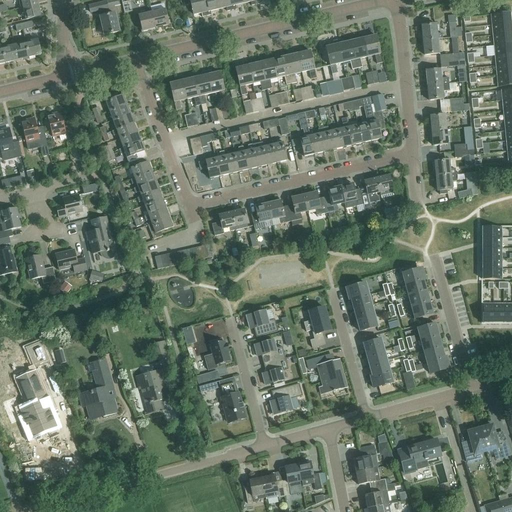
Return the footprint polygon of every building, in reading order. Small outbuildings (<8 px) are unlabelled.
[(18,0),(20,9),(23,8),(39,4),(37,0),(18,0)] [(207,17),(202,0),(189,0),(193,15),(201,14),(202,18),(207,17)] [(202,0),(207,17),(211,15),(210,12),(218,10),(215,0),(202,0)] [(215,0),(218,10),(226,8),(227,12),(232,11),(229,0),(215,0)] [(229,0),(232,11),(237,10),(236,6),(243,4),(242,0),(229,0)] [(89,6),(90,13),(108,9),(106,2),(89,6)] [(23,8),(26,20),(42,16),(39,4),(23,8)] [(165,9),(152,13),(155,28),(169,25),(165,9)] [(155,28),(152,13),(138,16),(142,31),(155,28)] [(510,13),(491,15),(492,26),(511,24),(510,13)] [(100,17),(104,35),(119,32),(115,14),(100,17)] [(32,22),(21,24),(23,30),(34,28),(32,22)] [(511,24),(492,26),(493,36),(511,34),(511,24)] [(421,26),(423,41),(437,40),(437,39),(443,39),(442,34),(437,34),(436,25),(421,26)] [(367,34),(363,35),(368,58),(375,56),(377,64),(382,63),(376,36),(368,38),(367,34)] [(511,36),(511,34),(493,36),(494,46),(511,44),(511,36)] [(359,40),(351,42),(358,69),(362,68),(360,59),(368,58),(363,35),(358,37),(359,40)] [(18,44),(14,45),(17,61),(29,58),(26,43),(25,40),(18,42),(18,44)] [(37,40),(26,43),(29,58),(41,55),(37,40)] [(342,40),(338,41),(343,63),(350,62),(352,70),(358,69),(351,42),(343,44),(342,40)] [(437,40),(423,41),(424,56),(439,54),(437,40)] [(343,63),(338,41),(333,42),(334,46),(326,48),(332,75),(338,73),(336,65),(343,63)] [(511,44),(494,46),(495,56),(511,54),(511,44)] [(14,45),(2,48),(6,63),(17,61),(14,45)] [(302,49),(297,50),(302,73),(309,71),(311,79),(317,78),(311,51),(302,53),(302,49)] [(293,55),(285,57),(292,84),(297,83),(295,74),(302,73),(297,50),(292,51),(293,55)] [(440,56),(441,62),(459,61),(458,54),(440,56)] [(511,54),(495,56),(496,67),(511,65),(511,54)] [(277,55),(272,56),(277,79),(284,77),(286,85),(292,84),(285,57),(278,59),(277,55)] [(268,61),(260,63),(267,90),(272,89),(270,80),(277,79),(272,56),(268,57),(268,61)] [(252,61),(247,62),(252,84),(260,83),(261,91),(267,90),(260,63),(253,65),(252,61)] [(252,84),(247,62),(243,63),(244,67),(236,69),(242,95),(248,94),(246,86),(252,84)] [(511,65),(496,67),(497,77),(511,75),(511,65)] [(211,70),(207,71),(212,94),(219,92),(221,100),(227,99),(220,72),(212,74),(211,70)] [(426,72),(427,86),(448,84),(448,78),(441,79),(440,70),(426,72)] [(203,77),(195,78),(201,105),(206,104),(204,95),(212,94),(207,71),(202,73),(203,77)] [(377,71),(371,73),(374,84),(379,83),(377,71)] [(374,84),(371,73),(365,74),(368,86),(374,84)] [(511,75),(497,77),(498,87),(511,86),(511,75)] [(186,76),(182,77),(187,99),(194,98),(196,106),(201,105),(195,78),(187,80),(186,76)] [(170,84),(176,111),(182,110),(180,101),(187,99),(182,77),(177,79),(178,82),(170,84)] [(352,77),(347,78),(349,90),(355,89),(352,77)] [(349,90),(347,78),(340,80),(343,92),(349,90)] [(322,98),(336,95),(333,82),(319,85),(322,98)] [(448,84),(427,86),(429,101),(443,100),(442,92),(449,91),(448,84)] [(312,86),(305,88),(308,99),(314,98),(312,86)] [(308,99),(305,88),(300,89),(302,101),(308,99)] [(511,89),(501,91),(502,101),(511,100),(511,89)] [(286,92),(281,94),(283,105),(289,104),(286,92)] [(283,105),(281,94),(275,95),(278,106),(283,105)] [(382,95),(372,98),(373,105),(374,108),(375,113),(381,112),(386,111),(384,106),(383,101),(382,95)] [(106,102),(109,112),(127,105),(123,96),(106,102)] [(262,98),(256,99),(259,111),(265,110),(262,98)] [(373,105),(372,98),(362,100),(363,107),(371,105),(373,105)] [(259,111),(256,99),(251,101),(253,112),(259,111)] [(449,100),(450,107),(463,106),(462,99),(449,100)] [(359,108),(363,107),(362,100),(352,102),(354,111),(359,110),(359,108)] [(511,100),(502,101),(503,111),(511,110),(511,100)] [(349,113),(354,112),(354,111),(352,102),(343,105),(344,111),(349,110),(349,113)] [(109,112),(113,121),(130,114),(127,105),(109,112)] [(363,107),(367,123),(371,142),(381,140),(379,131),(385,129),(381,112),(375,113),(373,114),(371,105),(363,107)] [(221,108),(215,109),(218,120),(224,119),(221,108)] [(218,120),(215,109),(209,110),(212,122),(218,120)] [(511,110),(503,111),(504,122),(511,120),(511,110)] [(48,116),(52,137),(65,134),(67,142),(74,141),(70,126),(64,127),(60,113),(48,116)] [(196,113),(190,115),(193,126),(199,125),(196,113)] [(306,120),(304,113),(296,115),(299,125),(300,130),(302,130),(304,138),(300,139),(295,140),(298,150),(302,149),(304,157),(314,155),(310,137),(309,137),(306,123),(307,123),(306,120)] [(113,121),(116,130),(134,123),(130,114),(113,121)] [(193,126),(190,115),(184,116),(187,128),(193,126)] [(430,117),(431,132),(446,130),(445,116),(430,117)] [(39,140),(43,158),(50,156),(44,132),(38,134),(34,119),(21,122),(26,143),(39,140)] [(278,120),(281,136),(289,134),(286,119),(278,120)] [(137,133),(134,123),(116,130),(112,132),(114,136),(118,135),(120,139),(137,133)] [(343,129),(338,130),(343,148),(352,146),(348,128),(347,123),(342,124),(343,129)] [(367,123),(357,126),(362,144),(371,142),(367,123)] [(357,126),(348,128),(352,146),(362,144),(357,126)] [(318,130),(319,134),(323,153),(333,151),(329,132),(327,128),(318,130)] [(0,131),(0,148),(2,157),(3,159),(3,160),(4,161),(5,161),(9,160),(22,157),(19,142),(12,144),(9,129),(0,131)] [(338,130),(329,132),(333,151),(343,148),(338,130)] [(446,130),(431,132),(433,146),(447,145),(446,130)] [(120,139),(123,149),(141,142),(137,133),(120,139)] [(319,134),(310,137),(314,155),(323,153),(319,134)] [(206,137),(200,138),(201,143),(202,148),(208,147),(207,144),(209,143),(211,142),(210,136),(206,137)] [(123,149),(119,150),(121,154),(125,153),(128,162),(136,159),(137,157),(136,154),(144,151),(145,151),(144,148),(143,148),(141,142),(123,149)] [(268,146),(263,147),(267,166),(277,164),(272,145),(271,142),(267,143),(268,146)] [(262,143),(252,145),(258,168),(267,166),(263,147),(262,143)] [(282,143),(272,145),(277,164),(286,162),(282,143)] [(249,151),(244,152),(248,171),(258,168),(252,145),(248,146),(249,151)] [(239,153),(234,154),(239,173),(248,171),(244,152),(242,147),(238,148),(239,153)] [(220,157),(215,158),(219,177),(229,175),(225,156),(223,152),(219,153),(220,157)] [(234,154),(225,156),(229,175),(239,173),(234,154)] [(219,177),(215,158),(205,161),(209,179),(219,177)] [(434,162),(436,177),(451,175),(449,161),(434,162)] [(133,174),(134,179),(152,172),(148,162),(131,169),(128,170),(130,175),(133,174)] [(138,188),(155,181),(152,172),(134,179),(131,181),(132,185),(136,183),(138,188)] [(451,175),(436,177),(437,191),(439,191),(440,195),(447,194),(447,190),(452,190),(451,182),(456,181),(456,175),(451,175)] [(389,176),(376,179),(380,193),(392,190),(389,176)] [(380,193),(376,179),(364,182),(367,196),(370,195),(371,200),(380,198),(379,195),(378,196),(378,194),(380,193)] [(141,197),(159,190),(155,181),(138,188),(134,190),(135,194),(139,192),(141,197)] [(82,188),(84,195),(98,191),(97,184),(82,188)] [(340,188),(344,204),(345,210),(352,208),(363,205),(360,190),(354,191),(353,185),(340,188)] [(323,198),(327,214),(338,211),(336,206),(344,204),(340,188),(327,191),(329,197),(323,198)] [(162,199),(159,190),(141,197),(137,198),(139,203),(143,201),(144,206),(162,199)] [(457,193),(459,199),(472,196),(470,190),(457,193)] [(303,196),(307,212),(315,210),(316,216),(327,214),(323,198),(318,200),(316,193),(303,196)] [(64,205),(56,207),(59,219),(68,216),(67,216),(82,212),(78,195),(63,199),(64,205)] [(287,207),(291,222),(301,220),(300,214),(307,212),(303,196),(291,199),(292,205),(287,207)] [(148,215),(166,209),(162,199),(144,206),(148,215)] [(267,204),(271,221),(278,219),(280,225),(291,222),(287,207),(281,208),(280,202),(267,204)] [(253,226),(254,231),(265,228),(263,222),(271,221),(267,204),(255,207),(256,214),(251,215),(253,226)] [(364,209),(367,221),(373,220),(370,207),(364,209)] [(0,232),(0,239),(13,237),(11,230),(21,228),(16,208),(0,211),(0,223),(1,223),(3,232),(0,232)] [(384,211),(385,216),(398,214),(396,208),(384,211)] [(169,218),(166,209),(148,215),(144,217),(146,221),(150,220),(151,224),(169,218)] [(247,228),(247,227),(247,224),(244,210),(231,213),(235,231),(247,228)] [(230,232),(235,231),(231,213),(219,216),(221,223),(212,225),(215,237),(224,234),(223,230),(229,228),(230,232)] [(92,254),(100,252),(100,253),(100,254),(101,255),(102,256),(103,257),(104,258),(105,258),(107,259),(109,259),(110,258),(111,258),(112,257),(112,256),(113,255),(113,253),(113,252),(116,252),(115,251),(113,240),(112,241),(106,218),(91,221),(94,232),(86,234),(88,241),(89,241),(92,254)] [(169,218),(151,224),(148,226),(153,240),(162,236),(160,232),(172,227),(169,218)] [(482,228),(482,239),(501,239),(501,228),(482,228)] [(249,236),(251,244),(257,243),(255,234),(249,236)] [(482,239),(482,249),(501,249),(501,239),(482,239)] [(1,249),(0,244),(0,276),(17,272),(14,259),(13,259),(10,247),(1,249)] [(203,246),(205,259),(212,257),(209,245),(203,246)] [(203,246),(197,248),(199,260),(205,259),(203,246)] [(197,248),(191,249),(194,261),(199,260),(197,248)] [(191,249),(186,250),(189,262),(194,261),(191,249)] [(482,249),(482,259),(501,259),(501,249),(482,249)] [(55,255),(59,271),(73,268),(74,273),(86,271),(84,259),(76,261),(74,250),(55,255)] [(186,250),(180,251),(183,263),(189,262),(186,250)] [(175,252),(170,254),(173,266),(178,265),(175,252)] [(170,254),(165,255),(167,267),(173,266),(170,254)] [(165,255),(159,256),(162,268),(167,267),(165,255)] [(27,268),(30,280),(41,277),(43,285),(56,282),(53,268),(44,270),(41,256),(24,260),(26,268),(27,268)] [(482,259),(482,269),(501,269),(501,259),(482,259)] [(482,269),(482,280),(501,280),(501,269),(482,269)] [(402,275),(406,287),(423,282),(420,270),(402,275)] [(90,273),(88,282),(100,285),(102,276),(90,273)] [(64,296),(71,289),(62,281),(55,288),(64,296)] [(406,287),(409,298),(426,293),(423,282),(406,287)] [(348,289),(351,300),(369,295),(366,284),(348,289)] [(409,298),(412,309),(429,304),(426,293),(409,298)] [(369,295),(351,300),(354,311),(372,306),(374,305),(371,294),(369,295)] [(412,309),(415,320),(432,315),(429,304),(412,309)] [(511,304),(503,305),(503,324),(511,323),(511,304)] [(482,305),(482,324),(493,324),(493,305),(482,305)] [(493,305),(493,324),(503,324),(503,305),(493,305)] [(354,311),(357,321),(374,316),(375,316),(372,306),(354,311)] [(330,331),(324,308),(309,312),(311,321),(303,323),(306,332),(312,331),(314,340),(310,341),(312,348),(325,344),(322,333),(330,331)] [(265,311),(246,317),(249,329),(254,328),(256,338),(277,332),(274,320),(268,322),(265,311)] [(374,316),(357,321),(360,332),(377,327),(375,316),(374,316)] [(417,329),(420,341),(438,336),(435,324),(417,329)] [(420,341),(423,352),(441,347),(438,336),(420,341)] [(381,340),(363,345),(366,355),(384,350),(381,340)] [(150,345),(155,361),(166,358),(168,357),(164,341),(150,345)] [(264,365),(285,359),(282,347),(275,349),(273,341),(254,346),(257,357),(261,356),(264,365)] [(224,342),(211,346),(216,365),(219,365),(227,363),(226,362),(229,362),(227,353),(228,352),(226,345),(225,345),(224,342)] [(14,397),(1,402),(11,425),(23,420),(30,437),(56,426),(48,406),(51,405),(38,374),(51,369),(40,343),(27,349),(34,367),(29,368),(31,374),(18,380),(29,406),(19,410),(14,397)] [(423,352),(426,363),(444,358),(441,347),(423,352)] [(387,361),(384,350),(366,355),(369,366),(387,361)] [(321,358),(306,362),(309,370),(318,367),(325,394),(346,388),(339,361),(322,365),(321,358)] [(426,363),(430,374),(449,369),(448,362),(445,363),(444,358),(426,363)] [(288,370),(285,359),(264,365),(266,373),(262,375),(265,386),(284,380),(282,372),(288,370)] [(107,393),(114,391),(105,360),(90,364),(97,390),(79,395),(82,408),(87,407),(90,420),(97,418),(97,416),(103,414),(104,418),(118,414),(114,399),(109,400),(107,393)] [(369,366),(372,376),(390,371),(387,361),(369,366)] [(136,377),(139,390),(143,389),(144,395),(147,394),(150,403),(145,404),(148,415),(162,411),(160,401),(163,400),(160,391),(167,389),(161,370),(136,377)] [(373,381),(371,382),(373,388),(393,383),(390,371),(372,376),(373,381)] [(207,374),(197,377),(199,384),(209,382),(207,374)] [(199,388),(201,394),(218,389),(216,383),(199,388)] [(221,398),(228,424),(245,419),(236,384),(220,388),(222,398),(221,398)] [(274,401),(270,402),(273,415),(292,410),(290,400),(302,396),(299,384),(271,392),(274,401)] [(479,427),(486,452),(493,450),(496,460),(509,456),(504,436),(498,438),(497,434),(494,435),(492,425),(486,427),(485,425),(479,427)] [(486,452),(479,427),(473,429),(474,430),(468,432),(470,441),(468,442),(469,446),(463,448),(467,463),(481,460),(479,454),(486,452)] [(436,441),(422,444),(426,460),(432,458),(433,460),(439,458),(439,457),(440,456),(436,441)] [(400,457),(405,474),(428,467),(422,444),(408,448),(410,454),(400,457)] [(376,455),(374,449),(359,452),(360,458),(353,459),(356,472),(377,468),(374,456),(376,455)] [(310,463),(297,465),(300,481),(302,481),(303,486),(314,484),(315,491),(321,490),(318,474),(312,476),(310,463)] [(281,482),(284,497),(290,496),(288,484),(300,481),(297,465),(284,468),(287,481),(281,482)] [(377,468),(356,472),(358,485),(369,483),(370,489),(386,486),(384,480),(379,481),(377,469),(377,468)] [(274,476),(261,479),(265,498),(266,500),(278,498),(284,497),(281,482),(275,483),(274,476)] [(265,498),(261,479),(249,481),(250,488),(244,489),(248,505),(254,503),(257,502),(258,501),(257,499),(265,498)] [(365,496),(367,509),(383,505),(381,493),(387,492),(386,486),(370,489),(371,494),(365,496)] [(511,511),(511,498),(499,502),(502,511),(511,511)] [(484,506),(485,511),(502,511),(499,502),(484,506)]
